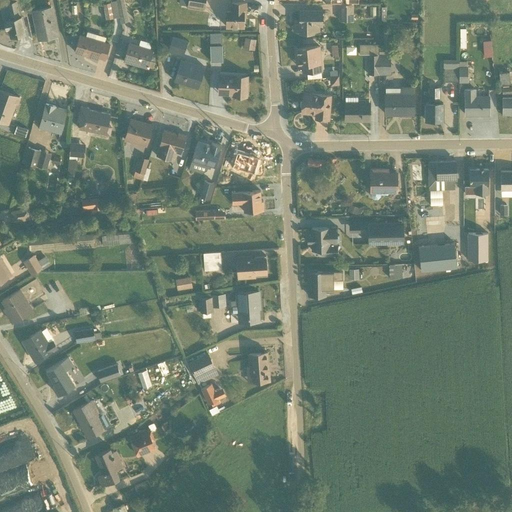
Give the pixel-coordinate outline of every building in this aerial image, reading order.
[(8,29),(10,37),(25,33),(21,17),(26,16),(22,0),(9,0),(10,3),(6,4),(10,19),(4,20),(4,21),(6,29),(8,29)] [(123,0),(115,0),(120,23),(128,22),(123,0)] [(179,0),(179,5),(186,6),(186,7),(204,10),(205,0),(179,0)] [(106,19),(113,18),(110,2),(103,4),(106,19)] [(226,10),(225,27),(243,27),(243,17),(245,17),(245,3),(230,3),(229,10),(226,10)] [(338,4),(338,21),(353,21),(353,4),(338,4)] [(50,7),(32,11),(38,40),(56,37),(50,7)] [(294,22),(294,31),(298,31),(298,34),(319,32),(319,27),(322,27),(322,11),(299,11),(299,22),(294,22)] [(80,35),(75,52),(97,59),(98,57),(105,59),(109,44),(104,42),(105,38),(87,32),(85,37),(80,35)] [(221,34),(209,34),(210,62),(222,61),(221,34)] [(187,41),(172,36),(168,50),(183,55),(187,41)] [(244,38),(243,48),(254,50),(256,40),(244,38)] [(138,45),(128,43),(124,61),(152,67),(155,56),(154,53),(152,53),(153,50),(149,49),(150,47),(148,43),(140,40),(138,45)] [(346,45),(346,54),(356,54),(356,46),(346,45)] [(321,71),(322,71),(320,46),(295,49),(297,66),(302,65),(303,73),(307,73),(307,79),(321,78),(321,71)] [(377,46),(359,46),(359,55),(368,55),(368,75),(378,75),(378,55),(377,46)] [(385,52),(378,52),(378,75),(390,75),(390,55),(385,55),(385,52)] [(204,67),(181,59),(174,81),(197,89),(204,67)] [(445,82),(459,82),(459,60),(442,60),(442,69),(444,69),(445,82)] [(466,62),(459,62),(459,83),(467,83),(467,67),(466,67),(466,62)] [(508,73),(499,74),(500,86),(510,84),(508,73)] [(247,77),(219,75),(218,92),(233,93),(233,96),(246,97),(247,77)] [(329,77),(330,86),(339,85),(338,76),(329,77)] [(385,88),(385,114),(413,114),(413,87),(401,87),(400,88),(385,88)] [(425,121),(442,121),(442,103),(440,103),(440,87),(428,88),(427,103),(425,103),(425,121)] [(511,87),(501,88),(502,95),(511,93),(511,87)] [(476,89),(465,89),(465,115),(489,115),(488,96),(476,96),(476,89)] [(0,90),(0,120),(8,124),(16,104),(17,104),(19,97),(0,90)] [(315,119),(328,120),(330,96),(302,94),(301,113),(315,114),(315,119)] [(357,97),(345,97),(345,120),(369,120),(369,102),(357,102),(357,97)] [(511,97),(503,97),(503,115),(511,114),(511,97)] [(55,106),(45,104),(39,128),(60,133),(66,110),(54,107),(55,106)] [(88,109),(80,107),(77,122),(79,123),(78,130),(110,136),(111,128),(107,126),(109,115),(88,110),(88,109)] [(124,141),(146,147),(152,126),(130,119),(124,141)] [(28,130),(16,126),(14,133),(25,137),(28,130)] [(163,131),(156,156),(173,161),(175,153),(180,154),(186,136),(178,133),(177,135),(163,131)] [(197,142),(189,169),(202,173),(206,170),(207,168),(209,169),(210,166),(214,168),(219,150),(221,146),(211,143),(210,146),(197,142)] [(84,158),(85,145),(70,143),(66,182),(72,182),(72,181),(71,181),(71,180),(73,180),(74,168),(76,169),(77,157),(84,158)] [(26,147),(22,162),(46,169),(51,154),(51,153),(26,147)] [(237,152),(232,167),(258,175),(261,167),(256,166),(258,158),(257,158),(257,157),(249,154),(248,155),(237,152)] [(133,178),(142,181),(148,159),(138,156),(133,171),(135,172),(133,178)] [(428,162),(429,190),(430,190),(430,205),(442,204),(442,190),(454,190),(454,179),(456,179),(456,161),(428,162)] [(396,193),(396,173),(388,173),(388,169),(370,169),(370,197),(373,200),(377,199),(380,197),(380,195),(386,195),(388,194),(388,193),(396,193)] [(488,169),(469,169),(469,186),(475,186),(475,194),(488,194),(488,169)] [(511,171),(500,171),(500,197),(511,197),(511,171)] [(214,184),(203,180),(199,196),(209,199),(214,184)] [(260,191),(231,193),(232,204),(242,204),(243,212),(263,211),(263,201),(261,201),(260,191)] [(102,200),(97,198),(94,200),(93,205),(95,207),(99,209),(101,208),(103,203),(102,200)] [(350,204),(347,211),(360,216),(363,207),(358,208),(350,204)] [(11,211),(13,222),(30,219),(28,208),(11,211)] [(213,211),(195,212),(195,220),(214,219),(213,211)] [(368,244),(403,243),(403,222),(368,223),(367,220),(349,221),(349,233),(367,232),(368,244)] [(336,228),(311,228),(312,251),(320,251),(321,256),(337,256),(336,228)] [(102,245),(132,243),(131,233),(101,236),(102,245)] [(467,234),(468,260),(487,260),(487,233),(467,234)] [(53,251),(93,247),(92,235),(25,241),(25,245),(28,245),(29,250),(53,249),(53,251)] [(454,244),(418,247),(420,271),(456,268),(454,244)] [(204,271),(221,270),(220,252),(203,253),(204,271)] [(34,255),(23,262),(31,275),(41,269),(42,270),(50,264),(45,256),(38,261),(34,255)] [(235,256),(237,279),(255,278),(255,276),(267,276),(265,256),(251,257),(251,255),(235,256)] [(0,281),(12,275),(0,257),(0,256),(0,281)] [(388,265),(388,278),(401,278),(401,265),(388,265)] [(358,269),(349,270),(349,279),(358,279),(358,269)] [(308,289),(308,296),(326,296),(326,293),(333,293),(333,289),(342,289),(342,272),(310,272),(310,289),(308,289)] [(190,277),(175,279),(177,290),(192,287),(190,277)] [(32,310),(20,289),(2,301),(6,308),(4,309),(12,322),(32,310)] [(199,298),(200,313),(213,312),(213,307),(225,306),(224,293),(222,294),(222,291),(212,292),(212,293),(199,294),(199,298)] [(258,291),(235,293),(235,300),(231,301),(231,315),(237,315),(238,322),(260,321),(258,291)] [(40,330),(22,341),(35,362),(57,347),(46,328),(41,331),(40,330)] [(93,328),(74,332),(76,343),(101,339),(100,333),(94,334),(93,328)] [(188,363),(198,384),(218,374),(208,353),(188,363)] [(247,383),(270,381),(267,353),(248,355),(248,366),(246,367),(247,383)] [(52,386),(57,395),(75,384),(65,369),(73,364),(67,356),(45,370),(55,384),(52,386)] [(103,376),(82,389),(85,393),(106,380),(103,376)] [(210,384),(200,387),(203,396),(213,392),(210,384)] [(92,400),(73,410),(88,438),(111,425),(104,413),(105,413),(98,398),(93,401),(92,400)] [(225,399),(212,406),(214,411),(228,404),(225,399)] [(159,428),(162,434),(167,430),(164,425),(159,428)] [(150,430),(150,428),(128,437),(137,457),(155,449),(149,435),(150,430)] [(23,434),(0,443),(0,497),(34,484),(26,464),(34,461),(23,434)] [(116,450),(112,452),(110,449),(94,456),(100,470),(103,469),(105,472),(98,475),(102,486),(119,479),(116,471),(123,467),(116,450)]
